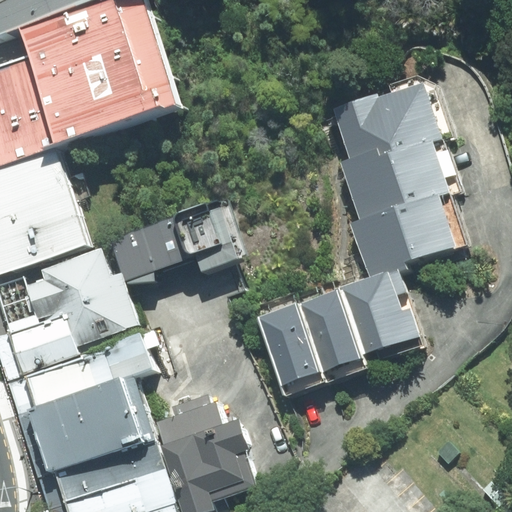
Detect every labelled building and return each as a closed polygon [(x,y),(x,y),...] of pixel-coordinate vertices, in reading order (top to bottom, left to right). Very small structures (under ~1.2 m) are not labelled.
[(48,0),(0,17),(0,45),(160,1),(161,0),(48,0)] [(0,45),(0,182),(67,161),(196,119),(160,1),(0,45)] [(379,290),(272,325),(295,397),(433,352),(409,279),(475,257),(457,203),(468,199),(453,153),(465,149),(443,81),(348,111),(365,165),(355,168),(374,227),(360,232),(379,290)] [(67,161),(0,182),(0,274),(1,278),(96,247),(67,161)] [(96,247),(1,278),(19,331),(76,312),(88,350),(153,336),(122,239),(96,247)] [(76,312),(19,331),(35,383),(92,364),(93,364),(88,350),(76,312)] [(92,364),(35,383),(46,415),(103,397),(93,364),(92,364)] [(166,381),(154,413),(190,509),(208,503),(205,487),(258,472),(235,389),(217,390),(205,384),(196,373),(166,381)] [(103,397),(46,415),(67,480),(160,450),(139,386),(103,397)] [(186,511),(164,448),(160,450),(67,480),(77,511),(186,511)]
